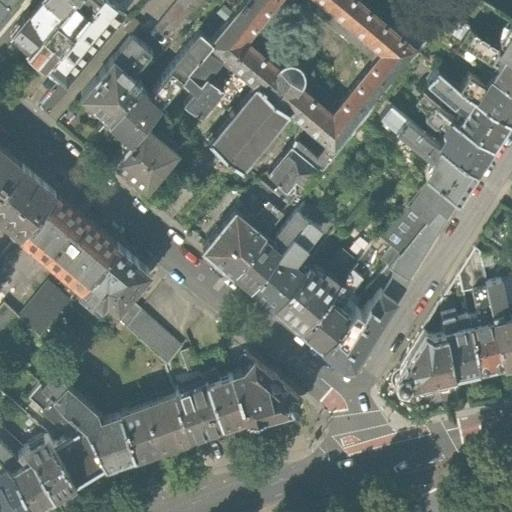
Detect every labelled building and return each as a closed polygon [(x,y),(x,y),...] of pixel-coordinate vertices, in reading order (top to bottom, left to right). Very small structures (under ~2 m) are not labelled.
[(0,0),(0,11),(9,0),(0,0)] [(28,46),(67,0),(35,0),(9,31),(28,46)] [(39,66),(44,60),(94,0),(67,0),(28,46),(23,52),(39,66)] [(112,0),(94,0),(44,60),(64,77),(122,8),(121,8),(112,0)] [(206,0),(177,0),(154,28),(171,42),(206,0)] [(331,148),(416,47),(392,26),(360,0),(242,0),(210,39),(206,44),(222,57),(252,82),(285,109),(299,121),(331,148)] [(438,21),(460,36),(467,25),(446,11),(438,21)] [(511,19),(497,44),(505,49),(511,53),(511,19)] [(492,57),(498,61),(505,49),(497,44),(467,25),(460,36),(458,39),(491,60),(492,57)] [(137,82),(108,117),(122,129),(120,131),(121,141),(123,143),(143,119),(170,86),(206,44),(210,39),(198,29),(160,74),(160,76),(153,85),(154,89),(154,90),(151,94),(137,82)] [(131,33),(80,94),(89,101),(84,107),(94,116),(99,110),(108,117),(137,82),(140,79),(132,72),(151,50),(131,33)] [(206,44),(170,86),(195,108),(219,81),(209,72),(222,57),(206,44)] [(511,53),(505,49),(498,61),(490,73),(511,86),(511,53)] [(463,108),(471,95),(457,86),(434,66),(425,78),(463,108)] [(511,111),(511,86),(490,73),(485,82),(467,72),(457,86),(471,95),(508,118),(511,111)] [(285,109),(252,82),(212,130),(210,127),(205,134),(243,166),(247,160),(245,157),(285,109)] [(508,118),(471,95),(463,108),(456,119),(492,143),(508,118)] [(443,125),(450,115),(441,110),(432,102),(424,110),(424,116),(432,122),(436,122),(437,121),(443,125)] [(441,144),(438,142),(426,134),(389,103),(379,115),(431,159),(441,144)] [(492,143),(456,119),(450,115),(443,125),(445,130),(438,142),(441,144),(476,168),(492,143)] [(145,183),(175,146),(168,140),(171,135),(157,123),(153,127),(143,119),(123,143),(112,155),(145,183)] [(299,121),(291,139),(265,169),(279,181),(283,184),(288,177),(293,172),(304,181),(331,148),(299,121)] [(0,144),(0,185),(20,161),(0,144)] [(476,168),(441,144),(431,159),(424,170),(428,173),(456,197),(457,196),(457,197),(476,168)] [(20,161),(0,185),(0,214),(20,231),(55,190),(20,161)] [(456,197),(428,173),(377,232),(391,243),(380,257),(388,263),(437,205),(446,213),(456,197)] [(247,187),(236,186),(240,199),(252,209),(263,195),(266,199),(267,198),(280,209),(286,202),(272,189),(256,176),(247,187)] [(293,181),(288,177),(283,184),(279,181),(272,189),(286,202),(293,193),(287,188),(293,181)] [(55,190),(20,231),(19,233),(79,283),(115,240),(55,190)] [(252,216),(265,227),(280,209),(267,198),(266,199),(252,216)] [(280,249),(307,217),(313,209),(304,201),(297,209),(296,208),(274,234),(275,238),(271,242),(280,249)] [(252,216),(236,202),(201,244),(231,268),(261,233),(265,227),(252,216)] [(317,205),(313,209),(307,217),(314,223),(325,211),(317,205)] [(437,205),(388,263),(406,276),(446,214),(445,214),(446,213),(437,205)] [(280,249),(292,260),(319,227),(314,223),(307,217),(280,249)] [(511,236),(489,221),(480,235),(502,249),(511,236)] [(271,242),(261,233),(231,268),(250,284),(280,249),(271,242)] [(117,304),(148,268),(115,240),(79,283),(100,300),(105,294),(117,304)] [(470,290),(485,287),(483,280),(480,265),(477,256),(475,246),(474,245),(457,270),(462,291),(470,289),(470,290)] [(341,246),(320,270),(334,283),(355,258),(341,246)] [(280,249),(250,284),(272,303),(302,267),(292,260),(280,249)] [(489,253),(477,256),(480,265),(491,263),(489,253)] [(359,254),(355,258),(334,283),(331,286),(345,297),(372,265),(359,254)] [(308,260),(302,267),(272,303),(298,325),(331,286),(334,283),(320,270),(308,260)] [(406,276),(388,263),(372,282),(379,287),(393,295),(406,276)] [(511,276),(511,274),(500,276),(508,312),(511,311),(511,276)] [(500,276),(483,280),(485,287),(501,359),(511,356),(511,311),(508,312),(500,276)] [(345,297),(331,286),(298,325),(320,343),(353,304),(345,297)] [(353,304),(320,343),(342,362),(344,363),(346,363),(348,363),(350,362),(351,361),(393,295),(379,287),(370,301),(367,299),(361,308),(354,303),(353,304)] [(476,313),(467,315),(478,365),(501,359),(485,287),(470,290),(476,313)] [(442,294),(438,301),(443,328),(452,370),(478,365),(467,315),(466,311),(454,313),(451,302),(442,294)] [(3,300),(0,302),(0,333),(18,313),(3,300)] [(141,307),(133,300),(118,316),(127,324),(141,307)] [(438,301),(422,325),(431,331),(443,328),(438,301)] [(181,344),(141,307),(127,324),(166,360),(181,344)] [(452,370),(443,328),(431,331),(422,325),(397,364),(398,365),(396,366),(394,368),(393,370),(392,374),(394,377),(396,380),(399,381),(403,381),(406,380),(408,378),(408,379),(416,378),(418,390),(447,385),(444,372),(452,370)] [(193,344),(180,349),(188,369),(200,365),(193,344)] [(230,370),(244,413),(288,402),(288,401),(291,401),(293,401),(294,400),(296,399),(297,398),(298,396),(298,394),(297,392),(285,383),(244,349),(238,357),(237,360),(243,366),(230,370)] [(204,376),(220,422),(229,419),(244,413),(230,370),(219,374),(216,365),(202,370),(204,376)] [(83,421),(102,414),(99,407),(96,409),(95,406),(53,368),(40,382),(83,421)] [(196,430),(220,422),(204,376),(176,385),(177,388),(173,389),(188,433),(196,430)] [(83,421),(40,382),(39,380),(27,393),(56,421),(57,421),(58,420),(59,420),(61,419),(67,432),(83,421)] [(173,389),(145,399),(159,443),(174,438),(188,433),(173,389)] [(145,399),(118,409),(132,453),(147,447),(148,448),(153,446),(159,444),(159,443),(145,399)] [(115,458),(132,453),(118,409),(102,414),(83,421),(104,462),(115,458)] [(104,462),(83,421),(67,432),(51,440),(73,479),(93,468),(104,462)] [(73,479),(51,440),(45,430),(21,444),(30,453),(51,492),(61,487),(73,479)] [(0,458),(9,468),(18,460),(15,453),(0,439),(0,458)] [(39,499),(51,492),(30,453),(21,444),(16,449),(24,457),(18,460),(9,468),(30,504),(39,499)] [(0,458),(0,511),(16,511),(30,504),(9,468),(0,458)]
